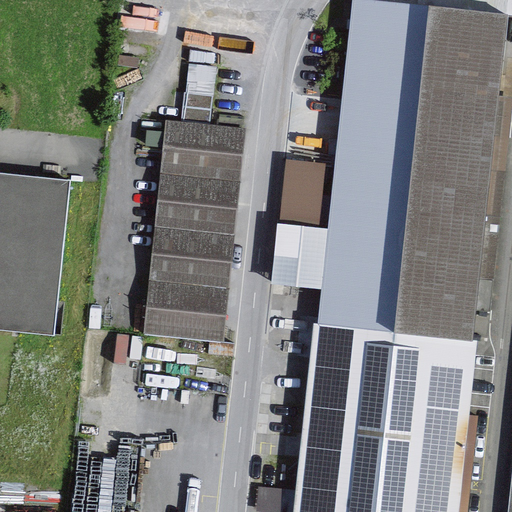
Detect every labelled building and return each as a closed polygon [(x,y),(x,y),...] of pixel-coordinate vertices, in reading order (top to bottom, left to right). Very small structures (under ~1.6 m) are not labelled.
[(429,7),(362,0),(352,0),(318,324),(395,332),(429,7)] [(362,0),(429,7),(506,15),(509,0),(362,0)] [(486,212),(506,15),(429,7),(395,332),(472,340),(475,309),(490,310),(500,214),(486,212)] [(146,341),(222,348),(241,134),(164,127),(146,341)] [(0,327),(51,333),(67,184),(0,176),(0,327)] [(395,332),(318,324),(298,511),(466,511),(477,416),(464,415),(472,340),(395,332)] [(260,510),(283,511),(283,489),(261,489),(260,510)]
